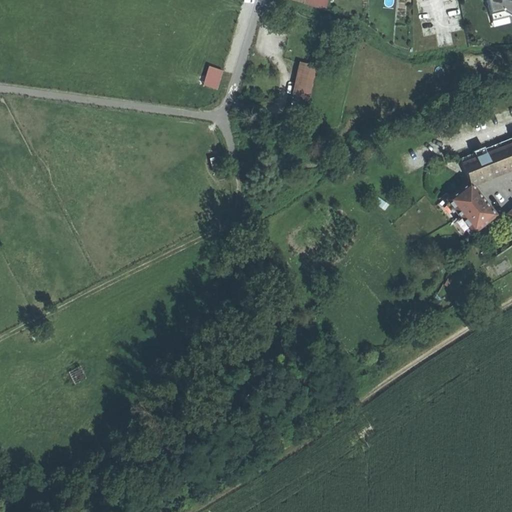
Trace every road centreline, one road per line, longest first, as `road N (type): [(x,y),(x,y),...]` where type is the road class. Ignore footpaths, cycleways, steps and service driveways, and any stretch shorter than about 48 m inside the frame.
road 1 (track): [(511,301),(188,511)]
road 2 (track): [(0,340),(228,226),(245,184),(221,119)]
road 3 (residential): [(221,119),(261,0)]
